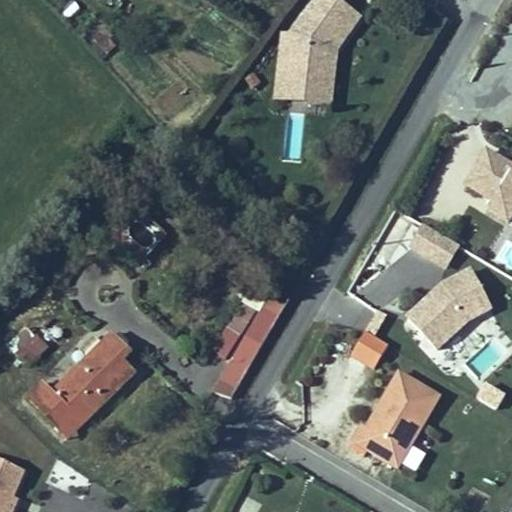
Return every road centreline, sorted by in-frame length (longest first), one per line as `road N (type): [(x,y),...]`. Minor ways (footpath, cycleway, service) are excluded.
road 1 (residential): [(246,409),(488,0)]
road 2 (residential): [(246,409),(406,511)]
